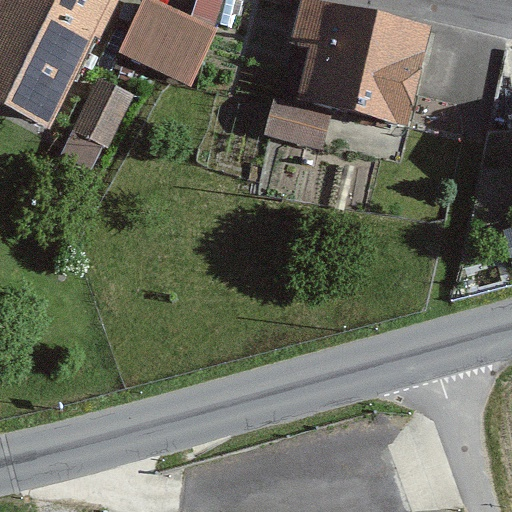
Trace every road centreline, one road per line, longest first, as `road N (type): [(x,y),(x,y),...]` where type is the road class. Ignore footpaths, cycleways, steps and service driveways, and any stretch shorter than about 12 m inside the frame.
road 1 (secondary): [(511,337),(0,466)]
road 2 (track): [(442,357),(495,511)]
